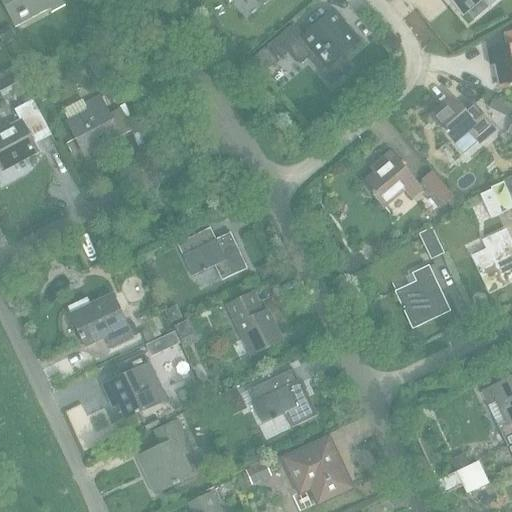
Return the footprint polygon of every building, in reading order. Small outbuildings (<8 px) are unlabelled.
[(51,11),(62,5),(59,0),(1,0),(12,20),(46,2),(51,11)] [(447,0),(461,16),(467,11),(473,18),(487,7),(480,0),(447,0)] [(338,57),(357,41),(331,11),(302,36),(292,25),(267,46),(277,58),(285,51),(298,66),(305,59),(330,87),(349,69),(338,57)] [(511,85),(511,31),(505,33),(507,46),(487,50),(490,64),(497,63),(502,88),(511,85)] [(108,146),(121,139),(98,98),(84,105),(88,112),(67,123),(82,151),(104,139),(108,146)] [(452,98),(431,117),(452,142),(453,142),(462,153),(478,140),(478,141),(493,129),(473,105),(464,112),(452,98)] [(31,140),(48,131),(32,100),(13,109),(19,121),(0,130),(0,167),(1,170),(37,151),(31,140)] [(410,197),(420,189),(389,152),(375,163),(379,168),(362,182),(382,206),(403,189),(410,197)] [(442,205),(452,197),(432,172),(422,180),(442,205)] [(220,280),(246,268),(229,232),(214,239),(209,227),(176,242),(191,275),(213,265),(220,280)] [(430,260),(443,254),(431,228),(418,234),(430,260)] [(504,284),(511,280),(511,246),(504,231),(490,237),(494,246),(473,257),(487,286),(501,279),(504,284)] [(427,321),(448,311),(427,267),(413,274),(417,283),(395,293),(409,323),(424,316),(427,321)] [(252,293),(226,305),(250,356),(281,341),(266,310),(262,312),(252,293)] [(126,325),(111,294),(69,314),(84,344),(105,335),(110,345),(130,336),(125,325),(126,325)] [(151,371),(142,375),(138,368),(147,364),(142,353),(116,365),(121,376),(102,384),(109,398),(114,396),(124,418),(164,399),(151,371)] [(290,427),(314,416),(298,379),(295,380),(291,369),(245,390),(260,422),(283,412),(290,427)] [(511,376),(483,391),(489,403),(496,400),(506,422),(497,426),(506,446),(511,443),(511,376)] [(179,455),(189,450),(176,420),(154,430),(160,445),(136,456),(153,492),(189,476),(179,455)] [(315,502),(349,487),(326,438),(282,458),(297,492),(308,487),(315,502)] [(218,511),(209,493),(189,503),(193,511),(218,511)]
